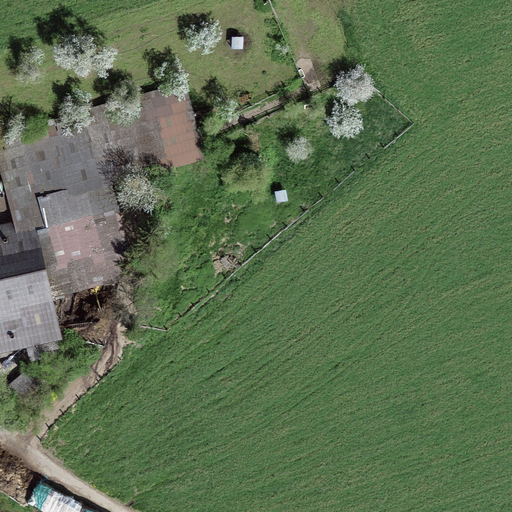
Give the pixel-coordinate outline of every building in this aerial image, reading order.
[(232,34),(232,47),(243,48),(243,35),(232,34)] [(188,86),(0,129),(0,162),(13,218),(17,235),(38,231),(53,292),(133,273),(111,178),(204,156),(188,86)] [(242,212),(247,222),(256,218),(252,208),(242,212)] [(0,350),(26,344),(30,360),(61,353),(57,338),(63,336),(53,292),(38,231),(17,235),(13,218),(0,221),(0,350)] [(6,386),(18,399),(37,381),(26,368),(6,386)]
